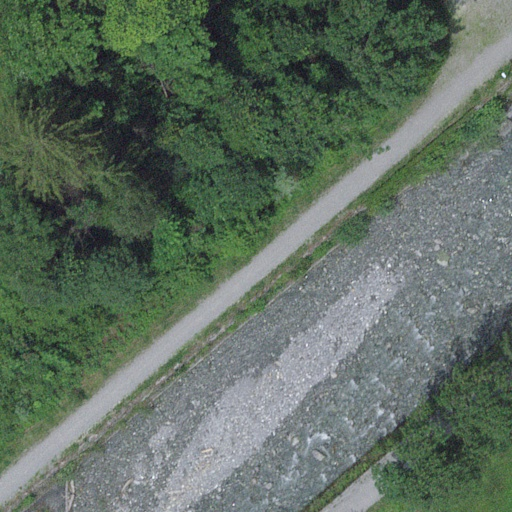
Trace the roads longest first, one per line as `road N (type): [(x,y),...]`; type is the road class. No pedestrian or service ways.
road 1 (track): [(0,491),(511,42)]
road 2 (track): [(511,368),(341,511)]
